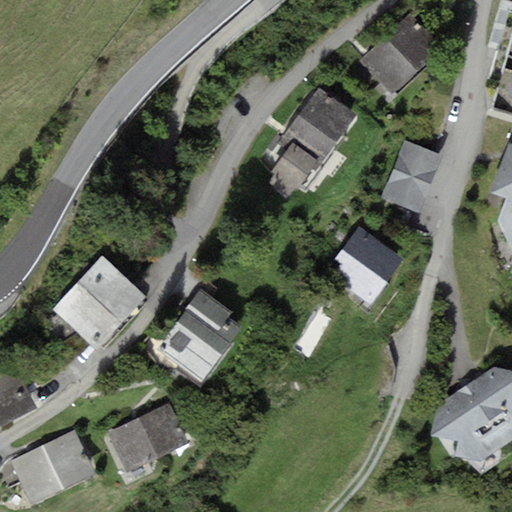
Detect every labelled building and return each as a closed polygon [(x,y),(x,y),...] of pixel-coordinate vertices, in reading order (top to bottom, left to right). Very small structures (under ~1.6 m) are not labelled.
[(420,0),(399,0),(363,34),(400,74),(448,30),(420,0)] [(511,15),(495,79),(511,83),(511,15)] [(354,93),(312,63),(283,105),(299,115),(326,134),(354,93)] [(444,128),(401,110),(377,169),(420,186),(444,128)] [(326,134),(299,115),(273,148),(300,168),(326,134)] [(511,122),(502,119),(488,163),(506,222),(511,220),(511,122)] [(391,216),(359,202),(332,252),(365,268),(391,216)] [(144,297),(99,264),(55,322),(100,356),(144,297)] [(243,326),(196,296),(159,353),(206,384),(243,326)] [(10,366),(0,371),(0,426),(33,408),(10,366)] [(438,421),(439,445),(460,444),(461,463),(476,469),(493,456),(493,444),(505,434),(511,438),(511,369),(503,368),(438,421)] [(169,408),(112,437),(131,474),(188,445),(169,408)] [(77,430),(10,461),(31,504),(97,473),(77,430)]
